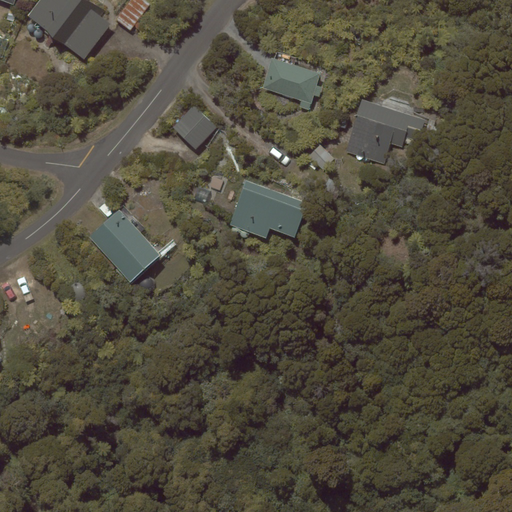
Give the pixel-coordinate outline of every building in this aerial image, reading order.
[(81,0),(40,0),(28,16),(84,60),(112,24),(81,0)] [(145,0),(131,0),(117,20),(130,29),(150,3),(145,0)] [(320,74),(273,59),(263,88),(310,103),(320,74)] [(427,119),(364,99),(347,153),(384,164),(391,144),(403,147),(409,128),(423,132),(427,119)] [(216,127),(193,106),(173,129),(196,149),(216,127)] [(307,202),(245,180),(229,225),(267,238),(270,229),(294,237),(307,202)] [(130,282),(160,256),(119,210),(89,236),(130,282)]
